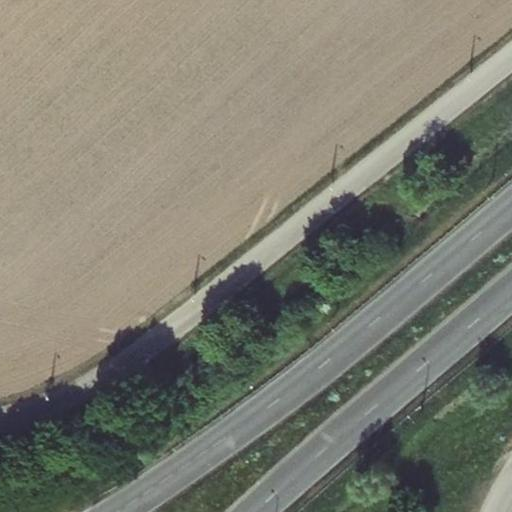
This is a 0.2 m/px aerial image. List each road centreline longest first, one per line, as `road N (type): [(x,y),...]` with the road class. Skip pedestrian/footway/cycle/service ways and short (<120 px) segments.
road 1 (residential): [(0,419),(89,388),(132,363),(511,55)]
road 2 (trunk): [(511,207),(302,383),(119,511)]
road 3 (trunk): [(256,511),(511,292)]
